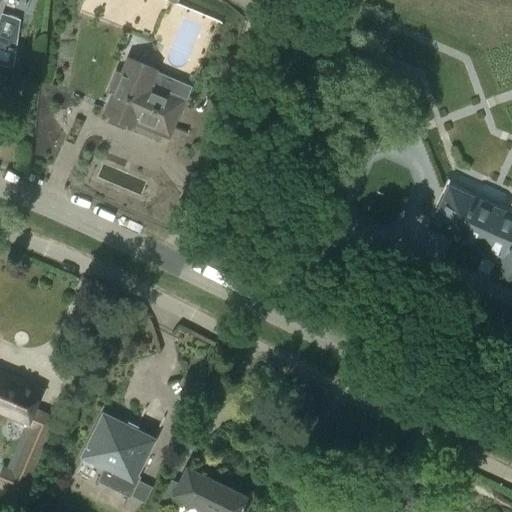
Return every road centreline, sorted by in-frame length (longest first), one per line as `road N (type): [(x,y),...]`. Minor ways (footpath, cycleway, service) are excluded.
road 1 (unclassified): [(511,477),(100,271),(0,230)]
road 2 (unclassified): [(511,427),(0,186)]
road 3 (track): [(169,261),(259,0)]
